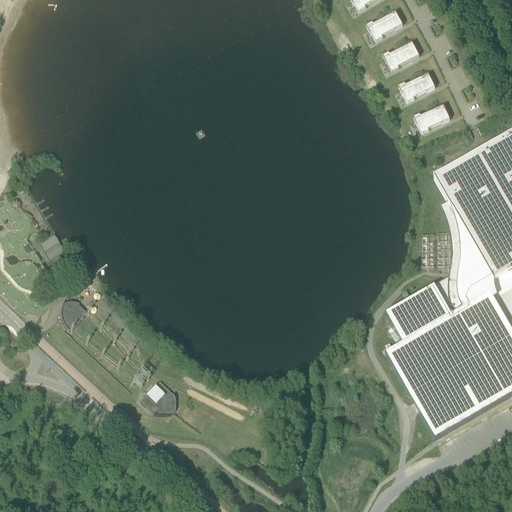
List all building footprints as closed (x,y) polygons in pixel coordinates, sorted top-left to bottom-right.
[(365,9),(379,0),(349,0),(353,6),(359,3),(360,4),(354,7),(359,15),(366,11),(365,9)] [(382,39),(402,28),(395,15),(373,27),(372,25),(366,28),(370,36),(376,33),(377,34),(371,37),(375,45),(382,41),(382,39)] [(398,69),(419,58),(412,45),(390,57),(389,55),(383,58),(387,66),(392,63),(393,64),(387,67),(391,75),(399,71),(398,69)] [(413,100),(435,90),(428,77),(406,88),(405,86),(399,89),(402,96),(408,94),(409,95),(403,98),(407,106),(414,102),(413,100)] [(428,131),(450,122),(443,108),(420,119),(420,117),(413,120),(417,127),(423,125),(423,126),(418,129),(421,137),(429,133),(428,131)] [(511,135),(434,181),(448,205),(440,210),(443,215),(445,220),(447,225),(448,230),(449,236),(450,241),(451,247),(451,252),(452,257),(451,263),(451,268),(450,274),(449,279),(449,281),(386,318),(403,346),(385,356),(435,443),(511,398),(511,135)] [(39,245),(49,262),(64,254),(54,237),(39,245)] [(421,256),(422,266),(431,266),(430,255),(421,256)] [(66,264),(72,271),(78,267),(72,259),(66,264)] [(74,311),(78,307),(76,306),(74,306),(72,305),(70,305),(67,306),(65,306),(64,306),(62,307),(62,306),(61,307),(62,308),(61,311),(60,313),(60,316),(60,318),(61,321),(61,324),(63,327),(64,330),(65,331),(69,334),(75,328),(83,320),(82,319),(74,311)] [(157,382),(153,387),(162,397),(153,405),(161,413),(165,409),(168,412),(178,404),(157,382)] [(151,406),(161,397),(152,387),(142,397),(151,406)]
